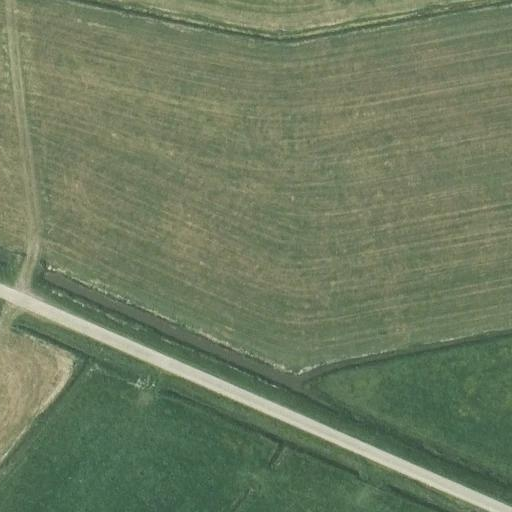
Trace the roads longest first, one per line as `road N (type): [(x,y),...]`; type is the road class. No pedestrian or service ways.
road 1 (unclassified): [(509,511),(0,290)]
road 2 (track): [(10,0),(31,257),(0,327)]
